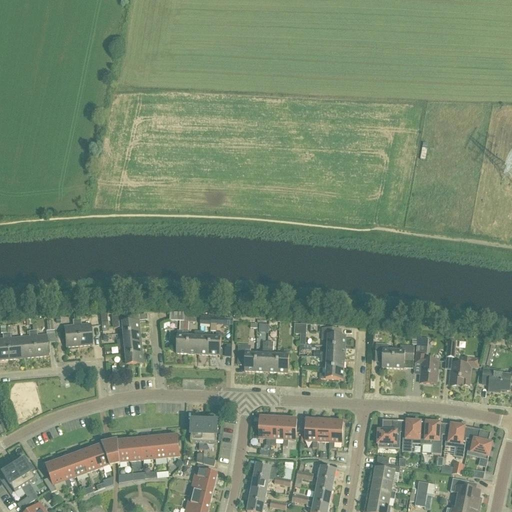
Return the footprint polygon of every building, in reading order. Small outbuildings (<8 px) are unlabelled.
[(196,323),(197,316),(184,316),(184,314),(170,314),(170,322),(180,323),(179,332),(178,332),(177,355),(188,356),(189,338),(188,338),(189,323),(196,323)] [(102,334),(108,333),(108,331),(107,315),(100,316),(102,331),(102,334)] [(132,316),(113,318),(113,330),(122,329),(123,335),(140,333),(139,323),(147,322),(146,316),(132,317),(132,316)] [(66,349),(79,348),(77,321),(73,322),(73,328),(64,328),(66,349)] [(77,321),(79,348),(92,347),(91,326),(81,327),(81,321),(77,321)] [(37,338),(37,332),(36,326),(32,326),(32,333),(35,359),(48,358),(46,337),(37,338)] [(269,326),(260,326),(259,334),(269,334),(269,326)] [(306,336),(307,326),(295,326),(294,336),(306,336)] [(22,360),(20,339),(11,340),(10,335),(9,327),(6,327),(7,335),(6,335),(9,362),(22,360)] [(323,337),(323,342),(328,342),(328,348),(345,349),(346,338),(341,338),(342,331),(323,330),(323,337)] [(22,360),(35,359),(32,333),(28,333),(29,339),(20,339),(22,360)] [(123,341),(118,342),(118,347),(141,344),(140,333),(123,335),(123,341)] [(199,357),(200,333),(195,333),(195,339),(189,338),(188,356),(199,357)] [(211,339),(205,339),(204,339),(205,334),(200,333),(199,357),(210,357),(211,339)] [(211,339),(210,357),(221,358),(222,334),(217,334),(217,340),(211,339)] [(0,362),(9,362),(6,335),(2,336),(3,341),(0,341),(0,362)] [(428,340),(418,339),(417,339),(416,347),(417,347),(416,352),(427,353),(427,349),(433,349),(434,341),(428,340)] [(268,351),(267,374),(278,374),(279,357),(272,357),(273,352),(274,352),(274,344),(268,343),(268,344),(268,351)] [(455,360),(457,344),(447,343),(446,359),(455,360)] [(141,344),(118,347),(119,351),(124,351),(125,357),(142,355),(141,344)] [(257,356),(256,373),(267,374),(268,351),(268,344),(263,344),(263,351),(263,356),(257,356)] [(240,347),(239,367),(245,367),(245,373),(256,373),(257,356),(251,356),(251,348),(240,347)] [(393,371),(394,353),(388,353),(389,347),(376,347),(375,363),(383,364),(382,370),(393,371)] [(490,369),(495,349),(486,347),(483,364),(482,367),(485,367),(490,369)] [(322,354),(322,359),(329,359),(345,360),(345,349),(328,348),(328,354),(322,354)] [(394,353),(393,371),(405,371),(405,370),(406,370),(410,365),(412,365),(413,349),(400,348),(400,353),(394,353)] [(279,357),(278,374),(289,375),(290,358),(290,352),(285,352),(285,357),(279,357)] [(436,386),(438,363),(426,362),(427,355),(417,354),(416,365),(422,366),(420,385),(436,386)] [(125,362),(120,363),(120,368),(126,368),(143,366),(142,355),(125,357),(125,362)] [(322,359),(321,363),(327,364),(327,370),(344,371),(345,360),(329,359),(322,359)] [(478,370),(478,364),(478,362),(464,361),(463,366),(451,365),(449,387),(464,389),(464,387),(469,387),(470,369),(478,370)] [(321,375),(321,381),(326,381),(343,382),(344,371),(327,370),(327,375),(321,375)] [(510,393),(511,377),(503,376),(503,372),(492,372),(485,371),(483,387),(490,388),(490,391),(510,393)] [(271,441),(272,420),(260,419),(259,440),(266,441),(266,447),(264,447),(264,450),(260,450),(260,457),(270,458),(271,448),(271,441)] [(271,441),(271,448),(276,448),(276,441),(283,442),(285,420),(272,420),(271,441)] [(296,442),(297,421),(285,420),(283,442),(283,448),(288,449),(288,442),(296,442)] [(317,450),(317,444),(319,422),(306,422),(305,443),(313,443),(312,450),(317,450)] [(330,444),(331,423),(319,422),(317,444),(330,444)] [(331,423),(330,444),(329,451),(334,451),(334,445),(342,445),(343,424),(331,423)] [(401,434),(401,423),(383,423),(383,431),(379,431),(378,450),(400,451),(401,434)] [(422,446),(424,425),(401,423),(401,434),(403,434),(402,454),(412,455),(413,446),(422,446)] [(188,430),(188,437),(192,437),(191,445),(199,445),(199,452),(204,452),(205,424),(192,424),(192,430),(188,430)] [(205,424),(204,452),(208,452),(208,446),(216,446),(217,424),(205,424)] [(422,446),(422,455),(431,455),(434,456),(441,456),(442,436),(445,437),(447,437),(448,427),(440,426),(424,425),(422,446)] [(470,441),(473,431),(465,429),(448,427),(447,437),(445,448),(455,450),(454,458),(463,460),(466,440),(469,441),(470,441)] [(470,441),(467,457),(469,457),(480,460),(481,460),(488,462),(493,443),(489,442),(491,434),(481,432),(473,431),(470,441)] [(165,439),(167,460),(180,458),(178,437),(165,439)] [(165,439),(153,440),(155,461),(167,460),(165,439)] [(153,440),(141,441),(143,462),(155,461),(153,440)] [(141,441),(128,442),(131,463),(143,462),(141,441)] [(131,463),(128,442),(118,443),(118,442),(114,443),(117,442),(119,465),(118,466),(120,466),(120,464),(131,463)] [(103,447),(92,451),(99,471),(109,467),(110,467),(110,468),(112,468),(112,467),(111,467),(103,446),(106,445),(106,444),(102,445),(103,447)] [(92,451),(80,455),(88,475),(99,471),(92,451)] [(80,455),(69,459),(76,479),(88,475),(80,455)] [(388,468),(389,460),(377,458),(377,466),(388,468)] [(69,459),(58,463),(65,483),(68,490),(73,489),(70,481),(76,479),(69,459)] [(216,463),(204,459),(203,466),(214,469),(216,463)] [(26,463),(15,469),(34,501),(38,499),(33,491),(30,485),(37,481),(33,475),(36,473),(32,466),(29,468),(26,463)] [(51,480),(45,482),(52,494),(57,493),(54,487),(65,483),(58,463),(46,467),(51,480)] [(462,478),(464,467),(454,465),(452,477),(462,478)] [(206,473),(207,468),(198,466),(197,470),(194,482),(215,487),(218,476),(206,473)] [(255,478),(270,481),(273,469),(257,466),(255,478)] [(377,471),(375,482),(378,483),(392,485),(397,486),(398,479),(399,475),(400,470),(382,467),(381,471),(377,471)] [(322,468),(319,480),(335,484),(337,471),(332,470),(322,468)] [(15,469),(4,476),(15,494),(22,490),(25,496),(27,499),(17,506),(21,511),(34,501),(15,469)] [(297,476),(296,480),(304,482),(306,474),(298,473),(297,476)] [(483,481),(485,474),(474,473),(473,480),(483,481)] [(306,474),(304,482),(312,483),(314,476),(306,474)] [(268,493),(270,481),(255,478),(253,490),(268,493)] [(274,486),(282,487),(283,480),(282,480),(275,479),(274,486)] [(291,482),(283,480),(282,487),(290,489),(291,482)] [(319,480),(317,493),(333,496),(335,484),(319,480)] [(469,484),(453,481),(451,493),(459,495),(458,503),(480,508),(482,499),(479,499),(480,493),(466,490),(467,484),(469,484)] [(211,503),(215,487),(194,482),(190,498),(211,503)] [(392,485),(378,483),(375,482),(373,494),(395,498),(395,494),(390,493),(392,485)] [(427,498),(429,486),(419,484),(417,495),(427,498)] [(92,488),(86,491),(88,496),(94,494),(92,488)] [(266,505),(268,493),(253,490),(250,502),(266,505)] [(49,504),(54,500),(50,493),(44,497),(49,504)] [(333,496),(317,493),(315,505),(330,508),(333,496)] [(394,501),(395,498),(373,494),(371,505),(388,508),(389,500),(394,501)] [(411,495),(410,504),(415,504),(415,508),(425,510),(425,511),(430,511),(431,511),(432,511),(434,497),(427,495),(427,498),(417,495),(417,496),(415,495),(412,495),(411,495)] [(293,496),(292,504),(299,505),(301,498),(293,496)] [(208,511),(211,503),(190,498),(186,511),(208,511)] [(301,498),(299,505),(307,507),(307,509),(313,510),(313,511),(329,511),(330,508),(315,505),(308,503),(309,500),(301,498)] [(264,511),(266,505),(250,502),(248,511),(264,511)] [(270,510),(278,511),(279,504),(271,502),(270,510)] [(478,511),(480,508),(458,503),(456,511),(447,510),(446,511),(478,511)]
